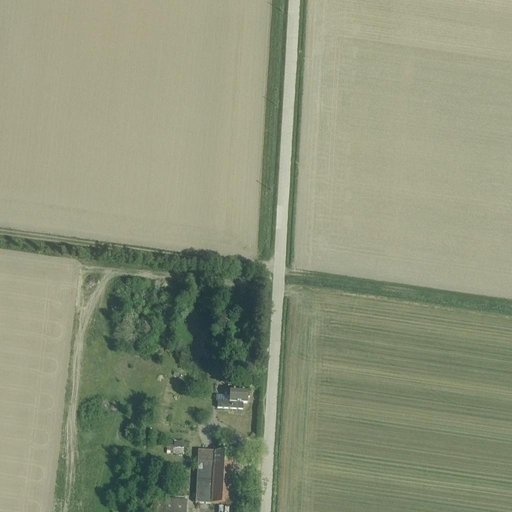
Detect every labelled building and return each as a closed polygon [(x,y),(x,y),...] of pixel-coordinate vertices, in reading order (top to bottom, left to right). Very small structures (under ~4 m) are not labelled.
[(217,397),(216,403),(218,403),(217,410),(243,411),(243,404),(247,404),(247,400),(249,399),(250,394),(248,393),(248,392),(230,391),(230,397),(217,397)] [(174,442),(174,450),(183,451),(184,443),(174,442)] [(211,504),(214,452),(198,451),(196,504),(211,504)] [(214,452),(211,504),(232,506),(235,453),(214,452)] [(154,501),(152,511),(186,511),(187,501),(154,499),(153,499),(153,501),(154,501)]
